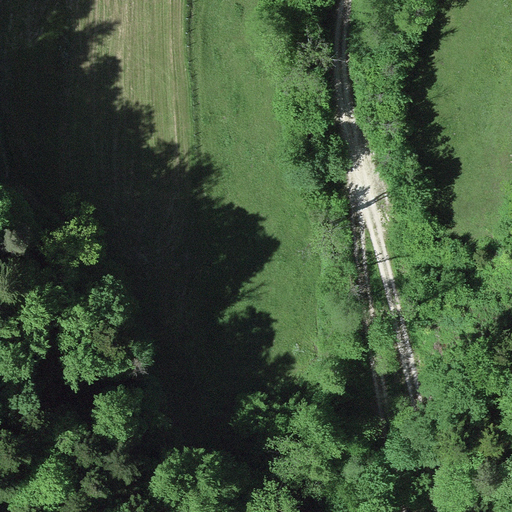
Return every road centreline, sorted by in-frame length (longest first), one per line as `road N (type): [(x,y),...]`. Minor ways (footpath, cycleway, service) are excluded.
road 1 (track): [(342,0),(341,98),(448,511)]
road 2 (track): [(355,161),(358,278),(401,511)]
